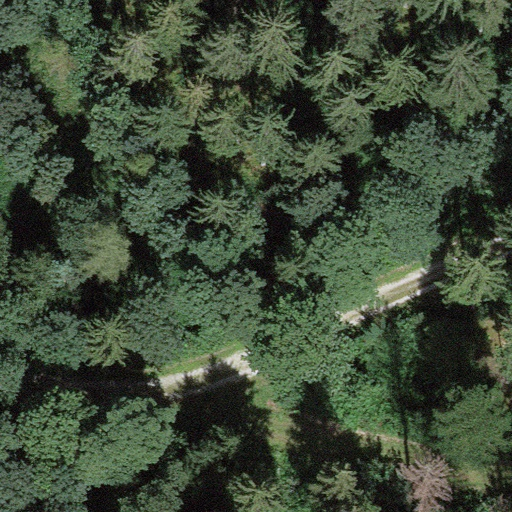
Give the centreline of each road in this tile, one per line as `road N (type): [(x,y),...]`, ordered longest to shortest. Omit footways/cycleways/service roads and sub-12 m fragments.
road 1 (track): [(511,225),(121,399),(0,375)]
road 2 (track): [(511,489),(121,399)]
